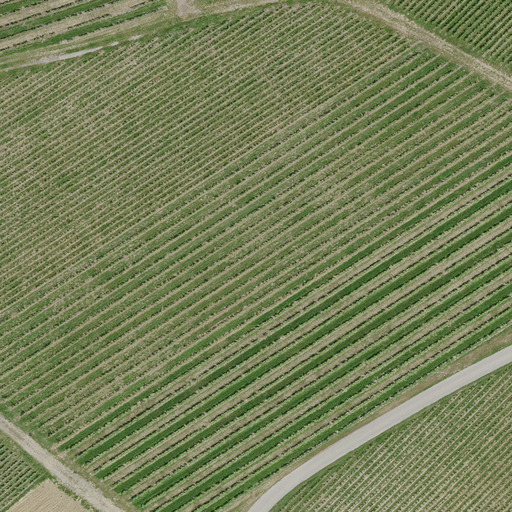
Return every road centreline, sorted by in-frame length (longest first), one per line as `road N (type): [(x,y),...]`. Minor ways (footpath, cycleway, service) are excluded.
road 1 (track): [(511,354),(400,413),(286,484),(257,511)]
road 2 (track): [(268,0),(0,66)]
road 3 (track): [(511,85),(352,0)]
road 4 (track): [(113,511),(0,420)]
